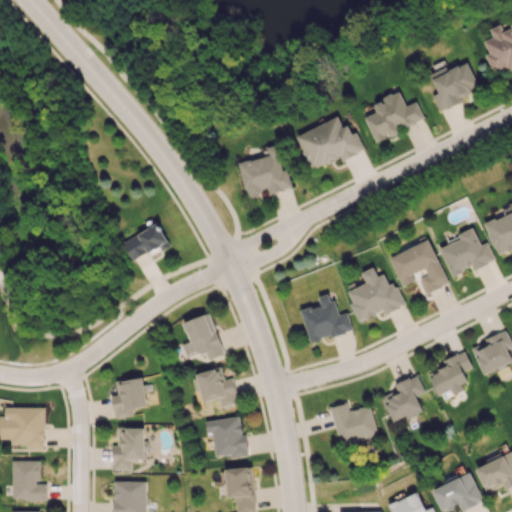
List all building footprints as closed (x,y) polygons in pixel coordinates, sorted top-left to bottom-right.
[(493,72),(508,66),(509,69),(511,68),(511,25),(503,29),(501,24),(490,28),(493,37),(484,41),(488,53),(486,54),(493,72)] [(432,95),(439,111),(462,101),(461,97),(472,92),(470,88),(478,85),(467,61),(431,77),(438,93),(432,95)] [(364,117),(376,142),(399,131),(396,124),(403,120),(406,127),(424,118),(416,100),(406,105),(398,90),(373,103),(377,111),(364,117)] [(295,135),(310,170),(340,157),(341,160),(364,150),(356,131),(351,133),(347,124),(342,127),(338,117),(295,135)] [(239,162),(247,198),(264,194),(288,189),(278,143),(267,145),(269,155),(239,162)] [(511,248),(511,210),(484,223),(497,255),(511,248)] [(122,243),(133,260),(147,251),(151,257),(170,245),(156,223),(122,243)] [(439,248),(451,275),(472,266),(473,269),(495,260),(487,242),(480,244),(472,227),(458,233),(460,239),(439,248)] [(389,256),(402,286),(414,281),(411,273),(424,267),(427,274),(420,277),(426,293),(448,283),(429,239),(389,256)] [(346,291),(358,320),(382,310),(384,313),(402,305),(388,271),(377,276),(373,266),(361,271),(365,283),(346,291)] [(300,309),(310,342),(352,329),(347,312),(338,314),(331,292),(318,296),(319,303),(300,309)] [(183,321),(189,341),(182,343),(186,357),(205,352),(207,359),(223,354),(211,313),(183,321)] [(484,374),(511,361),(511,360),(506,348),(511,345),(511,344),(505,330),(471,346),(484,374)] [(437,395),(450,389),(452,392),(469,384),(463,371),(472,367),(464,350),(425,370),(437,395)] [(203,402),(219,398),(221,407),(238,403),(232,377),(224,379),(221,367),(196,373),(203,402)] [(394,383),(396,389),(383,395),(394,421),(422,410),(416,395),(424,392),(417,374),(394,383)] [(114,418),(133,415),(132,408),(146,406),(142,377),(119,380),(121,393),(111,394),(114,418)] [(377,435),(370,405),(349,410),(347,402),(329,407),(339,445),(377,435)] [(44,407),(5,406),(5,415),(0,415),(0,438),(11,438),(11,443),(25,443),(25,448),(44,448),(44,407)] [(215,456),(230,454),(230,458),(248,455),(245,433),(242,434),(239,415),(205,420),(207,432),(211,432),(215,456)] [(114,469),(131,469),(131,459),(144,459),(144,427),(115,427),(114,469)] [(511,451),(475,467),(486,492),(503,485),(504,489),(511,485),(511,451)] [(12,499),(46,499),(47,482),(39,482),(40,460),(12,459),(12,499)] [(253,466),(225,468),(227,497),(236,497),(237,511),(255,511),(253,466)] [(483,500),(469,472),(432,490),(442,511),(458,504),(461,510),(483,500)] [(146,511),(146,480),(113,480),(113,511),(146,511)] [(391,511),(434,511),(432,506),(425,509),(417,491),(388,504),(391,511)]
